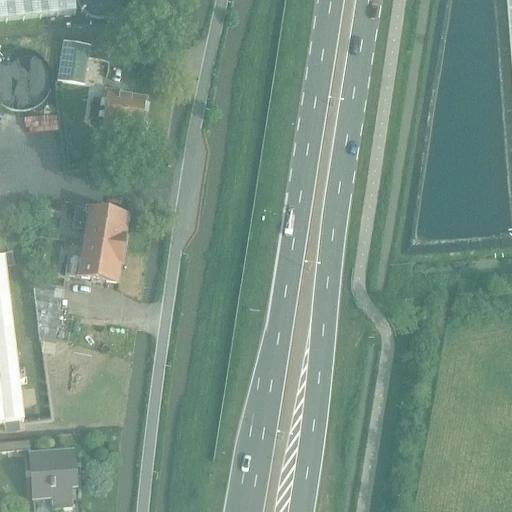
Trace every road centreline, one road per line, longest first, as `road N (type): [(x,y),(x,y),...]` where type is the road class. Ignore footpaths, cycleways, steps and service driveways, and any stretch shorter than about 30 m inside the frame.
road 1 (primary): [(330,0),(239,511)]
road 2 (unclassified): [(143,511),(164,328),(224,0)]
road 3 (primary): [(299,511),(367,0)]
